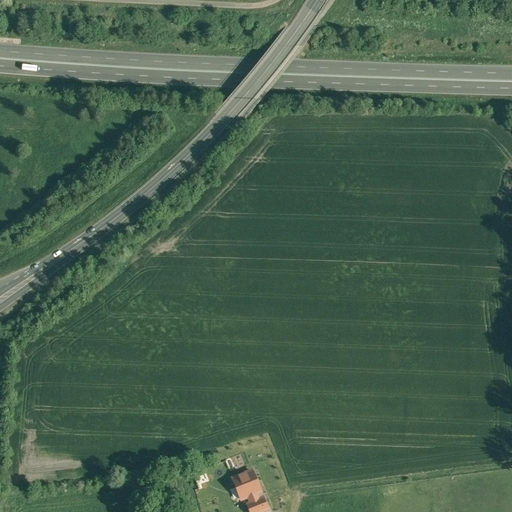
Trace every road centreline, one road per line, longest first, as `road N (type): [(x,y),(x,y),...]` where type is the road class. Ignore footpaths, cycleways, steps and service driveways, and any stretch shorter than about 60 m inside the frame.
road 1 (trunk): [(0,53),(511,79)]
road 2 (secondary): [(8,294),(176,167),(316,0)]
